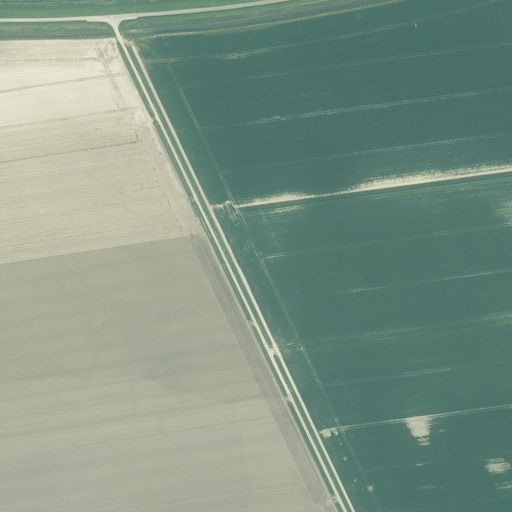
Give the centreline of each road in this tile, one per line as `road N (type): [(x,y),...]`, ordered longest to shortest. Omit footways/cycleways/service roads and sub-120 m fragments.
road 1 (unclassified): [(346,511),(111,18)]
road 2 (unclassified): [(111,18),(278,0)]
